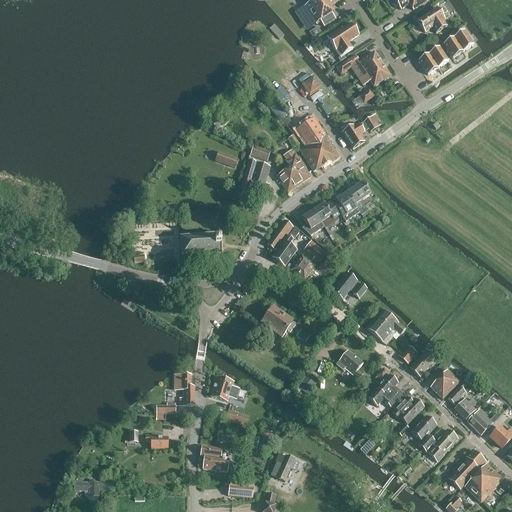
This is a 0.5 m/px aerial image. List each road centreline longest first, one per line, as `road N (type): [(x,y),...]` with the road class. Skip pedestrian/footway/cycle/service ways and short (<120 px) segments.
road 1 (tertiary): [(511,476),(341,316),(254,253)]
road 2 (tertiary): [(254,253),(267,222),(424,109)]
road 3 (residential): [(191,511),(207,321)]
road 4 (tertiary): [(177,284),(0,239)]
road 5 (residential): [(424,109),(354,0)]
